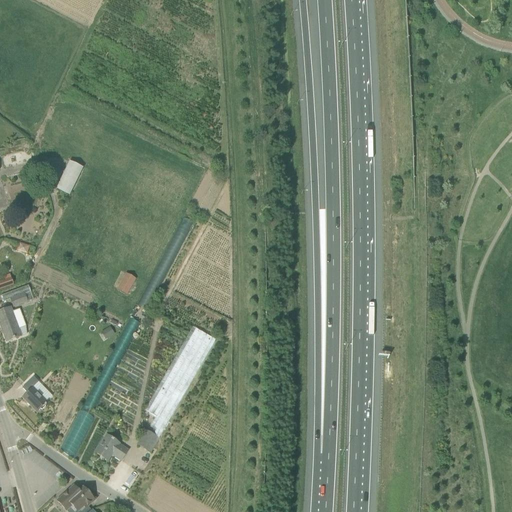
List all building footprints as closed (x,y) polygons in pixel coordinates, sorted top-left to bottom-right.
[(69,162),(55,189),(68,196),(82,168),(69,162)] [(183,218),(137,306),(147,311),(194,223),(183,218)] [(136,280),(129,276),(123,288),(120,286),(117,291),(127,296),(136,280)] [(0,289),(13,285),(10,279),(2,282),(0,282),(0,289)] [(24,295),(9,300),(12,308),(27,302),(24,295)] [(27,335),(25,327),(26,327),(19,309),(11,312),(10,308),(0,311),(0,324),(7,342),(21,337),(20,336),(27,335)] [(130,318),(83,406),(93,411),(140,324),(130,318)] [(115,335),(110,327),(101,333),(106,340),(115,335)] [(153,435),(159,439),(215,340),(193,327),(145,411),(156,417),(150,427),(156,430),(153,435)] [(33,377),(22,388),(27,393),(22,398),(36,413),(53,397),(33,377)] [(150,454),(159,439),(153,435),(145,431),(136,446),(150,454)] [(69,434),(62,452),(75,457),(82,439),(69,434)] [(107,436),(95,454),(107,462),(111,455),(121,461),(128,451),(118,445),(118,444),(107,436)] [(87,507),(95,500),(91,495),(90,496),(83,488),(79,492),(73,487),(57,502),(66,511),(72,506),(76,511),(90,511),(92,511),(87,507)]
